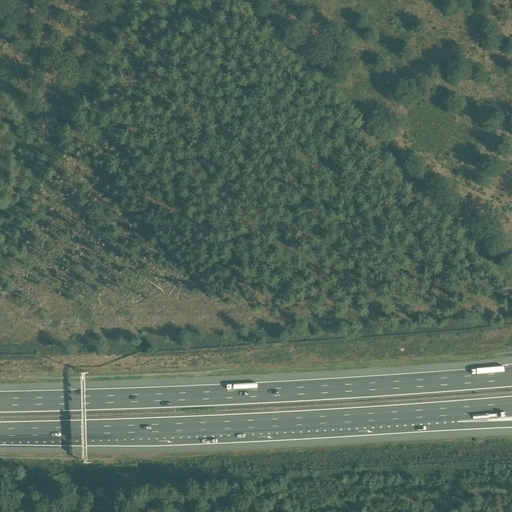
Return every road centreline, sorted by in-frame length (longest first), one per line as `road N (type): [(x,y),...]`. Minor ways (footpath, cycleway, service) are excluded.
road 1 (motorway): [(511,376),(0,402)]
road 2 (motorway): [(0,433),(452,412)]
road 3 (track): [(0,261),(54,148),(0,97)]
